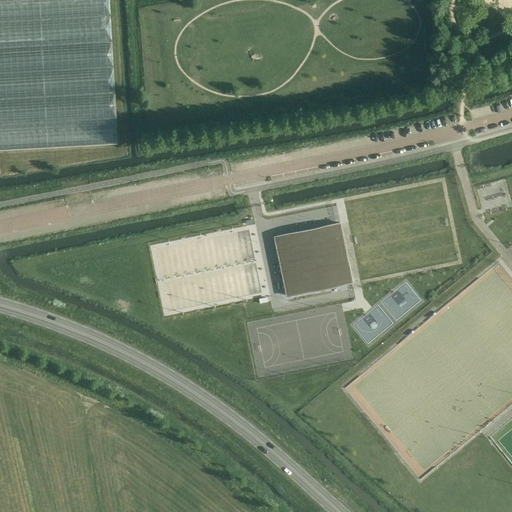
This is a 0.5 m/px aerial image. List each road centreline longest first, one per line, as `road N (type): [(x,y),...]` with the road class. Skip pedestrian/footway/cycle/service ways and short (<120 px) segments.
road 1 (unclassified): [(511,114),(0,226)]
road 2 (primary): [(0,305),(93,337),(193,391),(339,511)]
